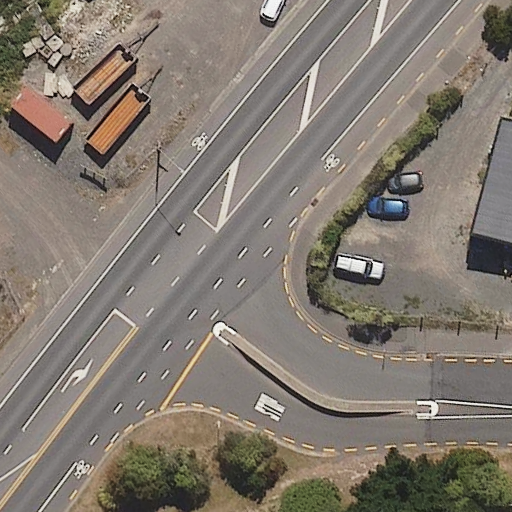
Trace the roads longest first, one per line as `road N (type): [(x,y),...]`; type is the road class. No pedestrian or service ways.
road 1 (residential): [(511,423),(333,430),(229,389),(148,341)]
road 2 (secondary): [(435,0),(203,274)]
road 3 (residential): [(203,274),(327,369),(511,387)]
road 4 (secondary): [(153,232),(350,0)]
road 5 (secondary): [(148,341),(21,511)]
road 6 (secondary): [(0,424),(95,301)]
